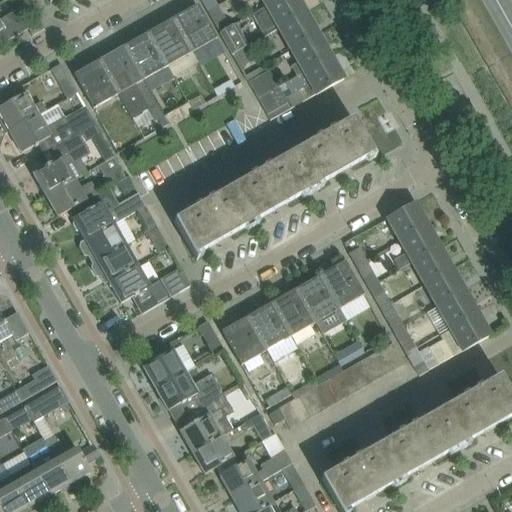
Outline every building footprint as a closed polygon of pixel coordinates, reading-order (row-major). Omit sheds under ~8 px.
[(200,0),(207,12),(218,6),(214,0),(200,0)] [(265,38),(279,30),(278,30),(306,14),(297,0),(280,0),(266,8),(252,16),(265,38)] [(261,0),(266,8),(280,0),(261,0)] [(215,25),(225,20),(218,6),(207,12),(215,25)] [(190,53),(215,39),(207,24),(197,7),(172,21),(190,53)] [(0,37),(4,44),(28,31),(18,12),(0,21),(0,37)] [(278,30),(279,30),(291,52),(319,37),(306,14),(278,30)] [(172,21),(148,35),(166,67),(190,53),(172,21)] [(220,34),(232,56),(243,51),(248,47),(236,25),(230,29),(220,34)] [(123,49),(141,81),(142,80),(166,67),(148,35),(123,49)] [(293,80),(331,59),(319,37),(291,52),(298,64),(291,68),(296,78),(293,80)] [(99,62),(117,94),(118,94),(130,116),(132,120),(147,111),(152,119),(157,119),(162,117),(150,95),(142,80),(141,81),(123,49),(99,62)] [(253,57),(248,60),(243,51),(232,56),(240,69),(245,79),(261,70),(253,57)] [(303,90),(309,100),(316,96),(344,81),(331,59),(293,80),(299,92),(303,90)] [(74,77),(92,109),(117,94),(99,62),(74,77)] [(50,71),(60,89),(66,100),(77,95),(70,83),(61,66),(50,71)] [(245,79),(248,84),(257,101),(278,89),(266,67),(245,79)] [(230,80),(212,90),(216,97),(234,88),(230,80)] [(0,128),(4,136),(9,134),(38,118),(38,117),(46,112),(41,103),(34,107),(22,88),(0,100),(0,101),(4,108),(0,109),(0,128)] [(291,110),(278,89),(257,101),(270,122),(291,110)] [(309,100),(303,90),(287,99),(293,109),(309,100)] [(200,95),(187,102),(193,112),(206,105),(200,95)] [(187,102),(162,117),(168,126),(193,112),(187,102)] [(45,141),(51,152),(76,138),(79,136),(95,127),(89,117),(83,120),(70,128),(67,121),(65,118),(45,130),(38,118),(9,134),(21,155),(34,147),(34,149),(38,146),(37,145),(45,141)] [(320,141),(294,156),(313,190),(315,188),(317,192),(318,191),(316,188),(351,167),(371,156),(373,160),(375,159),(354,122),(330,136),(328,133),(327,133),(329,136),(321,141),(319,138),(318,138),(320,141)] [(79,136),(76,138),(51,152),(57,162),(50,167),(49,165),(45,168),(46,169),(33,176),(45,197),(74,181),(87,173),(80,160),(90,154),(83,142),(79,136)] [(307,193),(313,190),(294,156),(265,173),(263,170),(262,170),(264,173),(256,178),(254,175),(253,175),(255,178),(234,190),(253,223),(287,204),(306,193),(308,197),(309,197),(307,193)] [(114,158),(104,164),(98,167),(110,188),(125,180),(114,158)] [(74,181),(45,197),(57,219),(68,213),(97,196),(98,196),(91,184),(80,190),(74,181)] [(251,225),(253,223),(234,190),(209,205),(207,202),(206,202),(208,205),(200,210),(198,207),(197,207),(199,210),(178,222),(178,221),(174,224),(196,262),(198,261),(195,257),(250,225),(252,229),(253,228),(251,225)] [(97,196),(68,213),(72,221),(73,223),(73,226),(76,232),(79,233),(84,242),(113,225),(114,225),(123,220),(135,213),(145,207),(138,195),(118,206),(106,213),(102,204),(97,196)] [(387,221),(399,243),(427,227),(414,205),(387,221)] [(152,220),(145,207),(135,213),(142,225),(152,220)] [(113,225),(84,242),(81,245),(79,249),(84,257),(88,258),(92,255),(96,263),(92,265),(126,247),(114,225),(113,225)] [(440,249),(427,227),(399,243),(406,254),(393,261),(398,271),(411,263),(412,265),(440,249)] [(159,255),(169,250),(162,238),(152,244),(159,255)] [(108,284),(137,267),(126,247),(92,265),(91,270),(95,277),(100,279),(104,277),(108,284)] [(452,271),(440,249),(412,265),(424,287),(452,271)] [(348,255),(351,260),(356,268),(365,262),(358,250),(348,255)] [(373,275),(365,262),(356,268),(363,281),(373,275)] [(319,278),(338,311),(363,297),(345,263),(343,264),(319,278)] [(108,284),(120,305),(132,299),(142,316),(170,300),(190,288),(187,281),(180,270),(159,282),(149,287),(145,280),(137,267),(108,284)] [(465,293),(452,271),(424,287),(437,309),(465,293)] [(368,290),(378,284),(373,275),(363,281),(368,290)] [(319,278),(295,292),(314,325),(321,336),(345,322),(338,311),(319,278)] [(378,284),(368,290),(373,299),(383,293),(378,284)] [(290,339),(314,325),(295,292),(271,305),(290,339)] [(373,299),(381,312),(390,306),(383,293),(373,299)] [(477,315),(465,293),(437,309),(450,331),(477,315)] [(266,352),(290,339),(271,305),(246,319),(266,352)] [(397,317),(390,306),(381,312),(387,323),(397,317)] [(0,316),(0,342),(10,337),(14,344),(29,335),(17,314),(3,322),(0,316)] [(490,337),(477,315),(450,331),(462,353),(472,347),(490,337)] [(387,323),(393,333),(402,327),(397,317),(387,323)] [(221,333),(241,367),(242,367),(242,366),(243,365),(248,373),(262,365),(258,357),(266,352),(246,319),(222,333),(222,332),(221,333)] [(224,352),(208,324),(207,323),(197,329),(213,358),(224,352)] [(408,337),(402,327),(393,333),(398,343),(408,337)] [(398,343),(406,356),(416,350),(408,337),(398,343)] [(438,366),(451,359),(440,341),(428,348),(438,366)] [(333,356),(339,368),(364,355),(357,343),(333,356)] [(393,344),(382,350),(394,371),(405,365),(393,344)] [(428,372),(438,366),(428,348),(427,347),(417,353),(428,372)] [(384,377),(394,371),(382,350),(372,356),(384,377)] [(417,353),(416,350),(406,356),(410,362),(419,378),(428,372),(418,355),(417,353)] [(172,353),(143,369),(155,391),(184,374),(172,353)] [(374,383),(384,377),(372,356),(362,362),(374,383)] [(363,389),(374,383),(362,362),(351,368),(363,389)] [(32,383),(16,392),(22,402),(57,383),(48,368),(30,378),(32,383)] [(352,395),(363,389),(351,368),(341,374),(352,395)] [(221,394),(216,385),(211,376),(192,387),(184,374),(155,391),(167,412),(169,412),(180,405),(181,406),(185,404),(184,403),(191,398),(197,408),(221,394)] [(342,401),(352,395),(341,374),(330,380),(342,401)] [(330,380),(319,386),(331,407),(342,401),(330,380)] [(467,399),(441,414),(459,447),(462,446),(464,450),(465,449),(463,445),(511,417),(511,400),(500,380),(477,394),(475,390),(474,391),(476,394),(468,399),(466,396),(465,396),(467,399)] [(321,413),(331,407),(319,386),(309,392),(321,413)] [(60,388),(26,408),(31,418),(35,423),(41,419),(42,419),(69,404),(60,388)] [(269,409),(291,396),(287,389),(265,402),(269,409)] [(22,402),(16,392),(6,398),(12,408),(22,402)] [(309,392),(299,398),(311,419),(321,413),(309,392)] [(181,433),(180,433),(191,454),(220,438),(228,433),(230,432),(223,420),(233,414),(221,394),(197,408),(204,420),(196,424),(195,423),(192,425),(192,426),(181,433)] [(300,425),(311,419),(299,398),(288,404),(300,425)] [(278,410),(279,411),(284,421),(290,431),(300,425),(288,404),(278,410)] [(26,408),(4,420),(10,431),(21,424),(21,423),(31,418),(26,408)] [(284,421),(279,411),(269,417),(274,427),(284,421)] [(454,450),(459,447),(441,414),(412,431),(410,427),(409,428),(411,431),(403,436),(401,433),(400,433),(402,436),(381,448),(400,481),(453,451),(455,455),(456,454),(454,450)] [(262,443),(272,437),(262,420),(260,416),(250,421),(242,425),(246,431),(253,427),(255,430),(259,437),(262,443)] [(4,420),(0,422),(0,439),(11,433),(10,431),(4,420)] [(282,449),(280,444),(275,436),(272,437),(262,443),(269,456),(282,449)] [(204,476),(216,469),(233,460),(220,438),(191,454),(204,476)] [(54,439),(46,443),(52,454),(57,462),(70,486),(79,481),(90,474),(85,466),(99,458),(93,446),(83,452),(79,454),(77,451),(64,458),(54,439)] [(398,482),(400,481),(381,448),(356,462),(354,459),(353,460),(355,463),(347,468),(345,464),(344,465),(346,468),(325,480),(325,479),(321,481),(338,511),(346,511),(397,483),(399,487),(400,486),(398,482)] [(221,477),(219,479),(231,499),(259,483),(281,470),(291,464),(284,453),(272,460),(259,467),(262,472),(255,476),(247,462),(238,468),(221,477)] [(31,466),(36,475),(49,498),(70,486),(57,462),(52,454),(31,466)] [(297,476),(291,464),(281,470),(287,481),(297,476)] [(28,510),(49,498),(36,475),(31,466),(10,478),(15,486),(28,510)] [(287,481),(293,491),(303,486),(297,476),(287,481)] [(23,511),(28,510),(15,486),(10,478),(0,484),(0,506),(3,511),(23,511)] [(259,483),(231,499),(238,511),(259,511),(272,505),(259,483)] [(309,496),(303,486),(293,491),(299,502),(309,496)] [(307,511),(315,508),(309,496),(299,502),(304,511),(307,511)]
